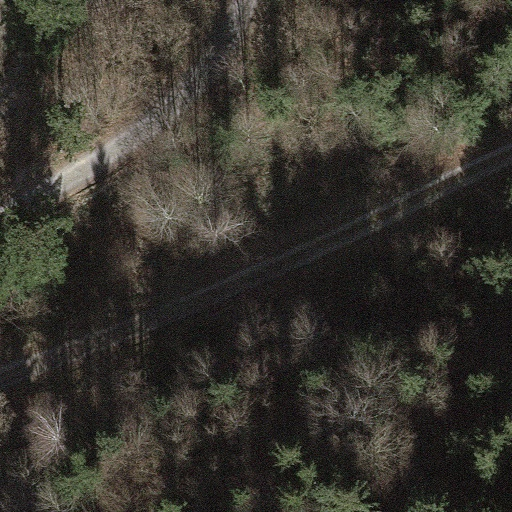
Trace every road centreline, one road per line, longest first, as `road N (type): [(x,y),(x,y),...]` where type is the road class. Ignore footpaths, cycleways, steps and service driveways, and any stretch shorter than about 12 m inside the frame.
road 1 (track): [(0,376),(201,299),(511,153)]
road 2 (track): [(0,226),(195,92),(251,0)]
